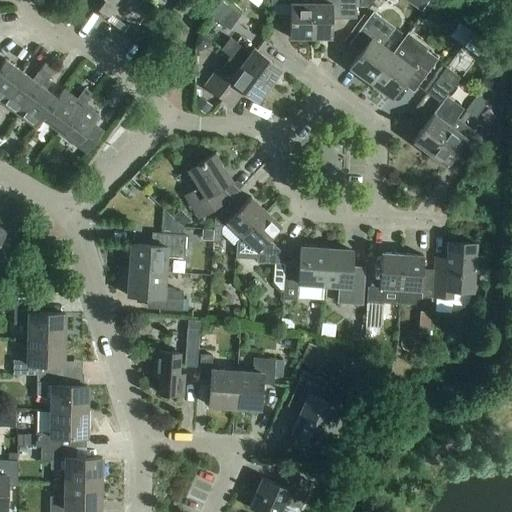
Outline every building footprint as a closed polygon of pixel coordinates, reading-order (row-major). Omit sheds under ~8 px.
[(88,0),(87,2),(108,18),(121,0),(88,0)] [(289,38),(310,38),(310,0),(267,0),(270,2),(270,4),(289,4),(289,38)] [(310,0),(310,38),(331,39),(331,19),(355,19),(355,0),(310,0)] [(430,1),(429,0),(403,0),(421,12),(430,1)] [(210,16),(229,31),(240,16),(221,2),(210,16)] [(349,68),(370,84),(392,55),(381,47),(394,28),(372,12),(352,40),(364,48),(349,68)] [(417,87),(437,60),(415,44),(405,36),(392,55),(370,84),(391,99),(405,79),(417,87)] [(220,50),(230,57),(268,86),(281,69),(253,48),(249,53),(229,38),(220,50)] [(268,86),(230,57),(218,73),(216,71),(203,87),(228,105),(239,91),(256,103),(268,86)] [(0,102),(22,73),(4,59),(0,64),(0,102)] [(41,75),(48,80),(54,71),(44,63),(37,72),(41,75)] [(427,94),(440,104),(445,97),(459,78),(446,68),(427,94)] [(0,102),(17,116),(39,86),(35,83),(22,73),(0,102)] [(35,129),(41,120),(56,98),(45,90),(51,82),(48,80),(41,75),(35,83),(39,86),(17,116),(35,129)] [(465,111),(458,121),(463,124),(470,115),(475,118),(493,93),(483,85),(464,110),(465,111)] [(41,120),(61,135),(83,105),(91,95),(84,89),(76,100),(62,90),(56,98),(41,120)] [(429,155),(456,119),(463,110),(445,97),(440,104),(412,142),(429,155)] [(200,98),(194,107),(205,115),(212,107),(200,98)] [(83,105),(61,135),(87,154),(103,132),(92,124),(98,116),(83,105)] [(456,119),(429,155),(446,168),(466,140),(478,148),(489,133),(477,125),(472,131),(463,124),(458,121),(456,119)] [(217,189),(231,181),(214,154),(187,171),(198,188),(184,196),(198,218),(225,201),(217,189)] [(226,223),(241,237),(265,212),(250,197),(239,208),(232,201),(214,219),(212,243),(220,244),(221,228),(226,223)] [(281,252),(271,243),(268,240),(281,227),(265,212),(241,237),(235,243),(235,260),(256,260),(256,263),(270,264),(274,264),(273,282),(279,290),(283,291),(284,271),(284,265),(280,264),(281,252)] [(184,214),(176,222),(182,228),(190,220),(184,214)] [(0,228),(0,264),(11,247),(0,240),(5,232),(0,228)] [(130,244),(129,270),(164,273),(165,257),(183,258),(185,236),(157,234),(156,246),(130,244)] [(434,264),(433,273),(432,298),(451,299),(452,291),(472,292),(473,272),(483,273),(484,257),(474,256),(475,244),(447,242),(445,264),(434,264)] [(323,285),(325,249),(299,248),(298,272),(284,271),(283,291),(282,300),(296,301),(296,299),(322,300),(323,285)] [(325,249),(323,285),(338,286),(337,304),(362,305),(364,277),(350,276),(351,251),(325,249)] [(399,289),(401,255),(380,253),(378,288),(367,287),(366,302),(383,304),(384,288),(399,289)] [(432,298),(433,273),(421,272),(423,256),(401,255),(399,289),(398,300),(398,304),(420,305),(420,298),(431,298),(432,298)] [(164,273),(129,270),(127,296),(152,298),(151,309),(181,311),(182,293),(168,288),(163,287),(164,273)] [(364,327),(381,329),(383,304),(366,302),(364,327)] [(28,325),(27,339),(63,340),(64,314),(39,313),(39,303),(14,303),(13,325),(28,325)] [(184,366),(196,367),(199,321),(187,320),(184,366)] [(12,375),(36,375),(37,375),(38,365),(63,366),(63,340),(27,339),(27,361),(13,361),(12,375)] [(158,393),(182,395),(184,375),(178,374),(179,353),(154,351),(153,375),(159,375),(158,393)] [(311,367),(315,359),(305,354),(301,362),(311,367)] [(208,406),(234,408),(236,372),(211,370),(212,356),(200,355),(198,380),(209,380),(208,406)] [(236,372),(234,408),(260,409),(261,384),(273,385),(273,377),(282,378),(283,361),(253,358),(252,373),(236,372)] [(304,404),(291,432),(319,444),(336,406),(319,399),(326,383),(302,372),(291,398),(304,404)] [(50,401),(50,412),(86,412),(86,386),(61,385),(61,375),(37,375),(36,375),(36,389),(36,395),(50,401)] [(3,411),(3,427),(15,427),(15,411),(3,411)] [(86,438),(86,412),(50,412),(36,411),(35,433),(35,434),(35,444),(35,447),(41,447),(60,447),(60,437),(86,438)] [(18,435),(17,447),(30,447),(30,435),(18,435)] [(64,470),(64,484),(100,485),(101,458),(75,458),(75,447),(60,447),(41,447),(41,463),(50,463),(50,470),(64,470)] [(0,511),(6,511),(7,486),(17,486),(17,461),(0,461),(0,511)] [(249,507),(259,511),(280,511),(285,501),(300,508),(311,484),(284,472),(278,485),(262,478),(249,507)] [(332,490),(336,479),(327,476),(324,487),(332,490)] [(100,485),(64,484),(64,497),(50,497),(49,511),(74,511),(74,510),(100,510),(100,485)]
